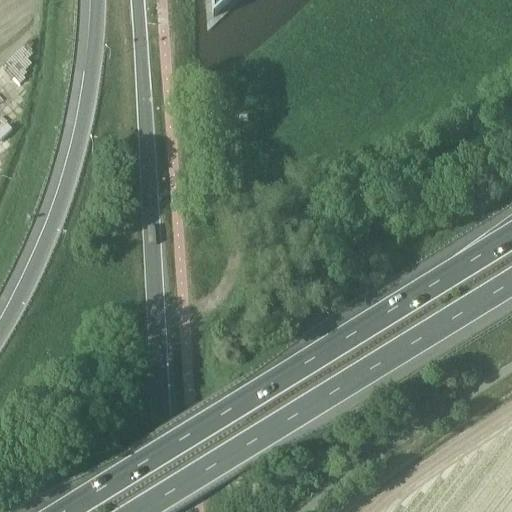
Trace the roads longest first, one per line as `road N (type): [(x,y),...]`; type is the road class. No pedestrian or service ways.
road 1 (motorway): [(511,236),(65,511)]
road 2 (motorway): [(166,511),(137,0)]
road 3 (motorway): [(139,511),(511,282)]
road 4 (motorway): [(97,0),(72,168),(35,269),(0,334)]
road 5 (track): [(364,511),(511,403)]
